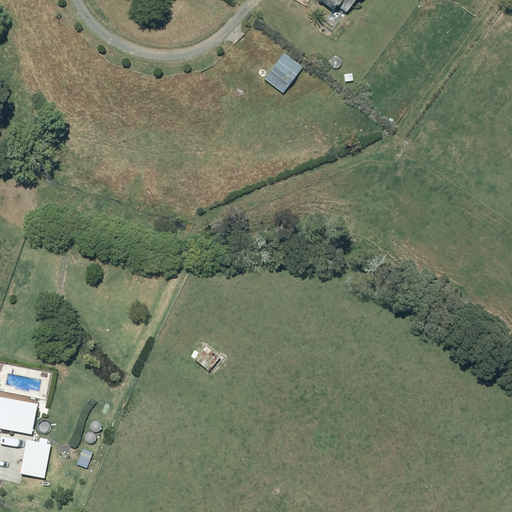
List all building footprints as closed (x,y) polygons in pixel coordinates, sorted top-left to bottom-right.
[(330,0),(349,13),(358,0),(330,0)] [(283,94),(302,66),(285,54),(266,81),(283,94)] [(207,345),(196,358),(211,370),(221,357),(207,345)] [(22,393),(0,390),(0,420),(19,423),(22,393)] [(54,444),(28,439),(22,474),(47,479),(54,444)]
